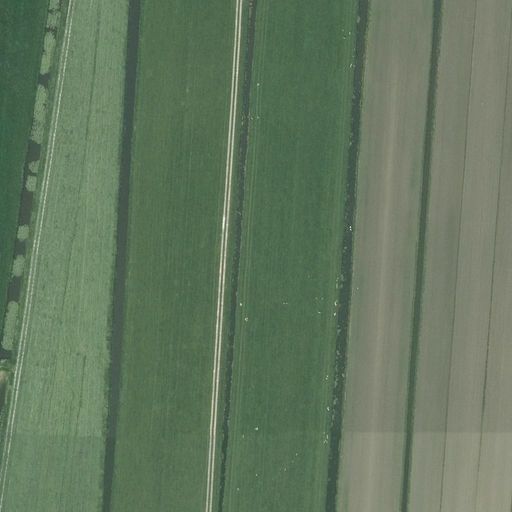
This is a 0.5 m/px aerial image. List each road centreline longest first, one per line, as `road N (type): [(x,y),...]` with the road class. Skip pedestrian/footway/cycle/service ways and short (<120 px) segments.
road 1 (track): [(207,511),(237,0)]
road 2 (track): [(317,511),(347,0)]
road 3 (track): [(0,501),(70,0)]
